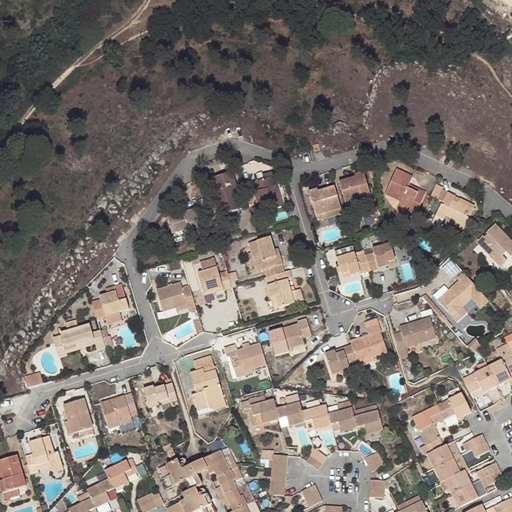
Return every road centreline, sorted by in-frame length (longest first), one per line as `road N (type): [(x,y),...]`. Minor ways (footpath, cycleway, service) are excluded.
road 1 (residential): [(288,165),(232,146),(193,158),(126,252),(159,356)]
road 2 (residential): [(511,215),(482,191),(388,145),(301,170),(288,165)]
road 3 (residential): [(288,165),(327,302),(348,310),(388,298)]
road 4 (residential): [(159,356),(46,392),(23,423),(5,429)]
road 5 (residential): [(361,499),(358,461),(329,461),(318,478),(327,497),(357,499)]
road 6 (track): [(80,61),(36,100),(0,150)]
